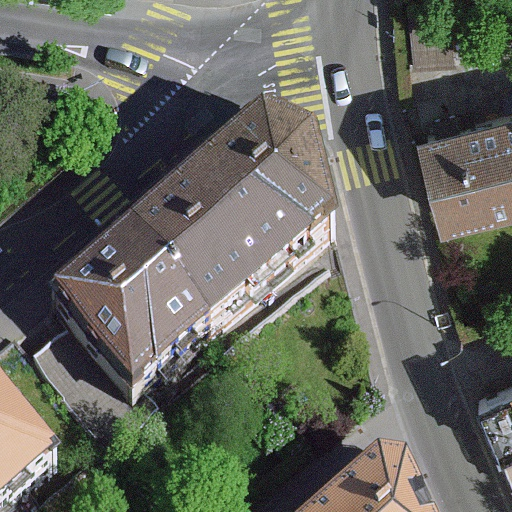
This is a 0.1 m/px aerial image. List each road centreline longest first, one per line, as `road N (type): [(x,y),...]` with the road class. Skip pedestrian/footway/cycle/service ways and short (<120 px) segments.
road 1 (unclassified): [(422,384),(344,53)]
road 2 (residential): [(235,84),(0,284)]
road 3 (residential): [(235,84),(141,46),(0,22)]
road 4 (residential): [(430,409),(307,511)]
